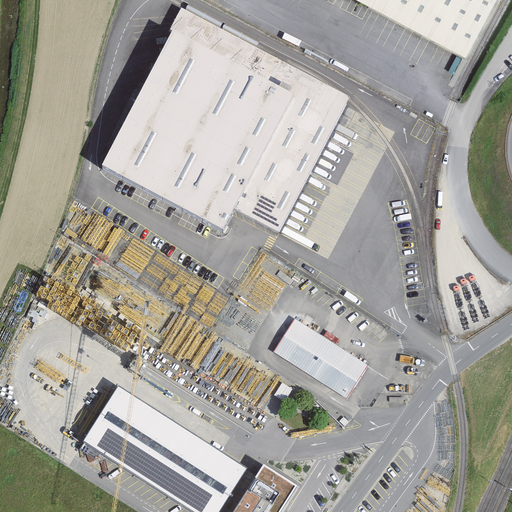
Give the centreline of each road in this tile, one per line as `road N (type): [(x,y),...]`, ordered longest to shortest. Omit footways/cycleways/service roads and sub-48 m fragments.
road 1 (unknown): [(337,454),(245,443),(82,352),(54,340),(35,343),(24,372),(44,429),(65,453),(161,511)]
road 2 (unknown): [(394,311),(279,243),(196,242),(139,215),(101,182),(104,126),(130,30),(150,0)]
road 3 (unknown): [(428,334),(388,342),(292,304),(268,332),(271,355),(394,441)]
road 4 (unknown): [(175,0),(244,27),(343,84),(368,110),(382,158)]
road 5 (unknown): [(468,121),(290,0)]
road 6 (track): [(0,200),(35,0)]
road 7 (unclassified): [(394,441),(452,365),(511,324)]
road 8 (unknown): [(382,158),(353,176),(335,203),(341,219),(389,256)]
